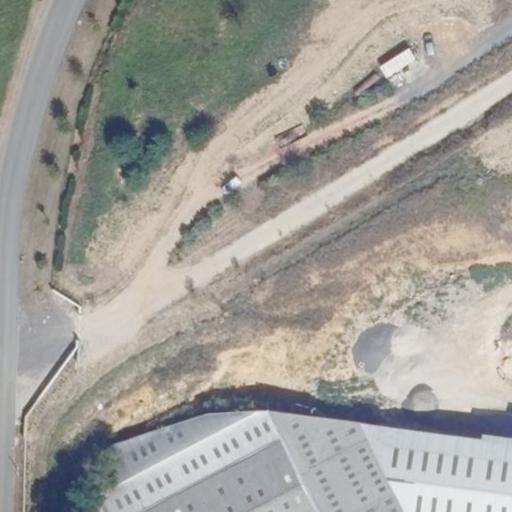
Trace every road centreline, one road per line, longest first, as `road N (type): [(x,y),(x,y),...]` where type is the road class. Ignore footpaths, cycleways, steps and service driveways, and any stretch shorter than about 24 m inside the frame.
road 1 (track): [(511,79),(136,310),(0,346)]
road 2 (tertiary): [(65,0),(30,109),(3,236),(0,319)]
